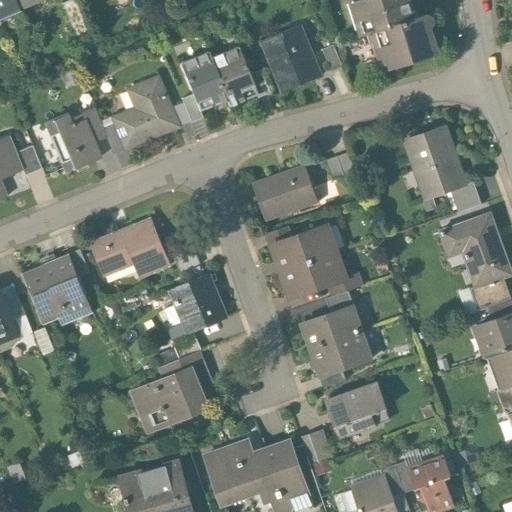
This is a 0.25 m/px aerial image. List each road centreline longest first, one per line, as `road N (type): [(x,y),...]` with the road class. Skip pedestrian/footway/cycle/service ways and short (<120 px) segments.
road 1 (residential): [(200,158),(484,76)]
road 2 (residential): [(200,158),(303,415)]
road 3 (residential): [(0,242),(200,158)]
